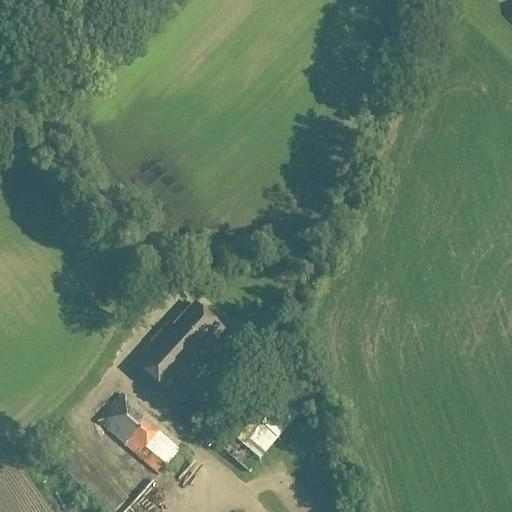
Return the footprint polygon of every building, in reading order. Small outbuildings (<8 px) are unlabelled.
[(202,359),(224,334),(194,307),(172,331),(168,327),(133,366),(179,408),(214,370),(202,359)] [(127,411),(103,419),(110,438),(134,430),(127,411)] [(263,451),(282,427),(263,412),(244,436),(263,451)] [(142,446),(174,471),(188,454),(156,429),(142,446)] [(63,466),(81,482),(87,475),(70,459),(63,466)]
